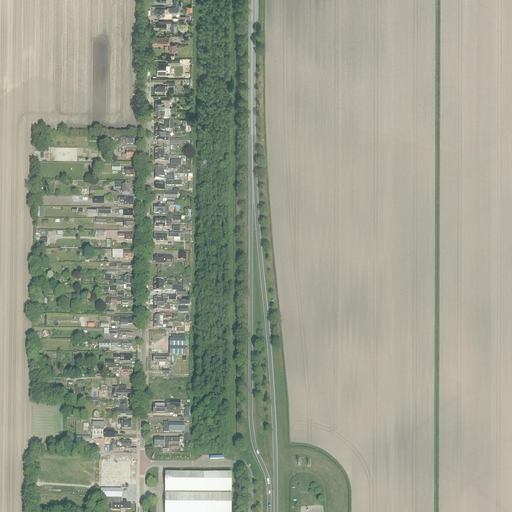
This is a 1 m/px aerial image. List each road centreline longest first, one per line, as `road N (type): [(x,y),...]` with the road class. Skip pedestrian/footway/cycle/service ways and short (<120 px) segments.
road 1 (residential): [(142,463),(147,0)]
road 2 (trunk): [(252,172),(251,396),(267,511)]
road 3 (trunk): [(275,511),(252,172)]
road 4 (trunk): [(252,172),(253,0)]
road 5 (unclassified): [(142,463),(237,463),(248,470),(249,511)]
